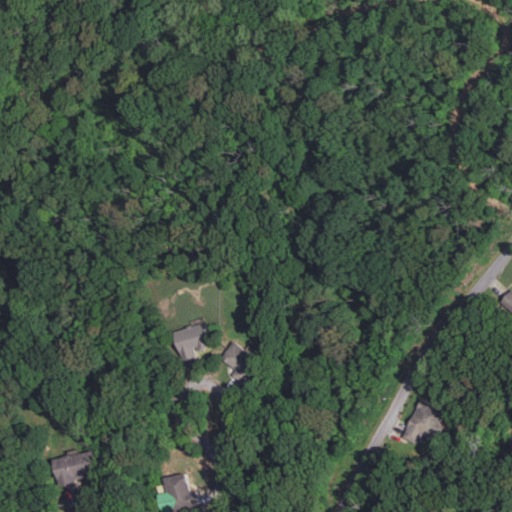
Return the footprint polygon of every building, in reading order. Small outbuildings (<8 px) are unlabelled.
[(511,289),(501,303),(511,312),(511,289)] [(175,331),(184,361),(198,356),(196,351),(214,346),(206,321),(175,331)] [(237,369),(233,375),(247,385),(264,362),(236,340),(222,358),(237,369)] [(448,411),(422,399),(404,437),(418,443),(423,433),(437,440),(441,430),(439,429),(448,411)] [(59,483),(103,475),(98,450),(55,458),(59,483)] [(200,506),(198,490),(191,492),(188,473),(167,477),(173,511),(200,506)]
